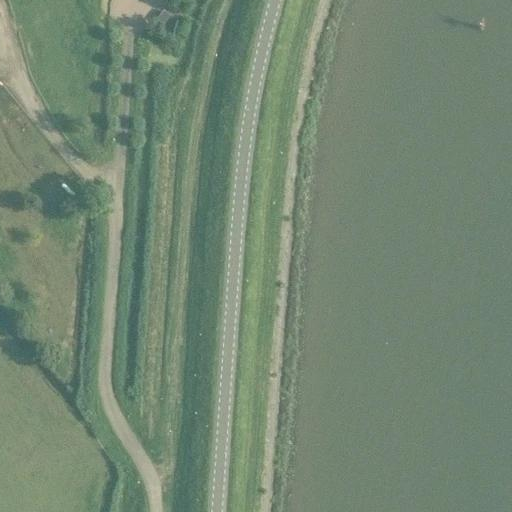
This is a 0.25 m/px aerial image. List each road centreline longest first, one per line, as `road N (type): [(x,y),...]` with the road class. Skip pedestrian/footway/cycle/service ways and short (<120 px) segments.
road 1 (track): [(244,511),(271,125),(306,0)]
road 2 (tertiary): [(216,511),(244,153),(274,0)]
road 3 (unclassified): [(156,511),(156,496),(104,392),(112,203)]
